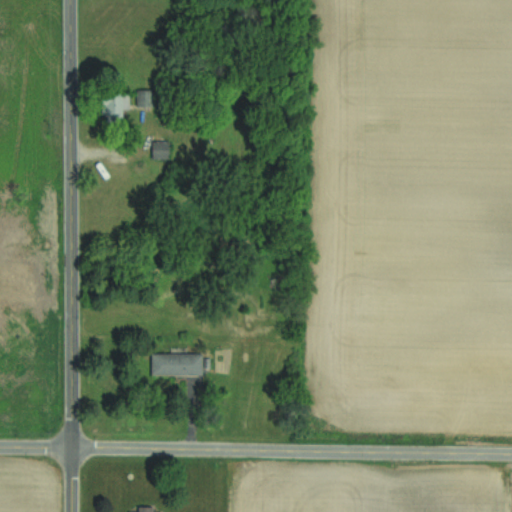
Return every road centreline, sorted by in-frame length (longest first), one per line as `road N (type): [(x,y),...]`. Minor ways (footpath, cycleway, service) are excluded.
road 1 (tertiary): [(72,511),(70,0)]
road 2 (residential): [(73,448),(511,453)]
